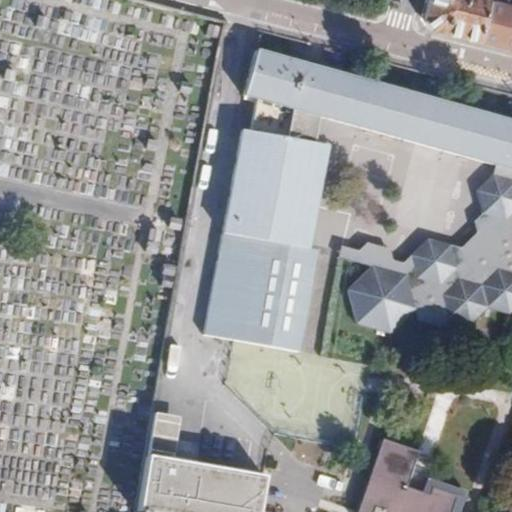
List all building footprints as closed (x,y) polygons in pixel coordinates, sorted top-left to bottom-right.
[(426,0),(422,17),(427,27),(474,39),(484,0),(426,0)] [(511,0),(484,0),(474,39),(511,48),(511,0)] [(247,93),(260,96),(303,107),(319,112),(496,158),(493,168),(477,185),(483,207),(476,215),(477,226),(459,243),(462,258),(454,267),(456,279),(443,292),(422,286),(412,294),(415,308),(417,318),(439,324),(447,316),(469,323),(486,306),(507,312),(511,306),(511,117),(258,49),(247,93)] [(243,125),(222,230),(277,241),(282,222),(298,224),(309,166),(293,163),(303,107),(260,96),(252,127),(243,125)] [(277,241),(306,245),(326,140),(314,137),(319,112),(303,107),(293,163),(309,166),(298,224),(282,222),(277,241)] [(277,241),(222,230),(203,330),(299,349),(317,247),(306,245),(277,241)] [(462,258),(459,243),(428,233),(402,258),(391,255),(388,243),(368,237),(360,246),(344,241),(341,252),(373,263),(347,290),(356,323),(390,334),(415,308),(412,294),(422,286),(443,292),(456,279),(454,267),(462,258)] [(184,415),(154,411),(146,454),(176,459),(180,436),(184,415)] [(146,454),(137,507),(164,511),(257,511),(267,465),(201,452),(203,440),(180,436),(176,459),(146,454)] [(415,452),(380,440),(354,511),(449,511),(455,495),(429,486),(425,495),(403,487),(415,452)]
